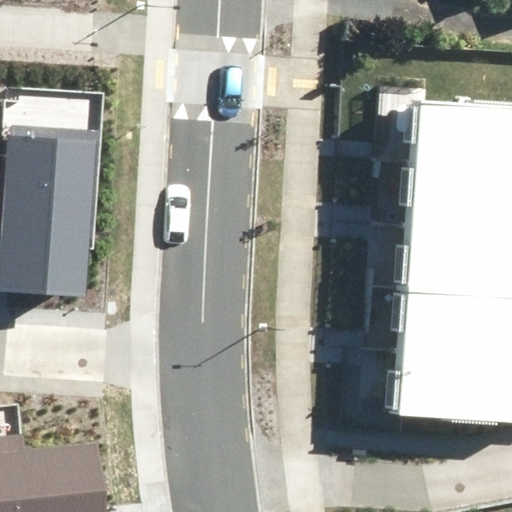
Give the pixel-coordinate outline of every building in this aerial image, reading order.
[(511,98),(407,93),(404,155),(511,160),(511,98)] [(0,119),(0,288),(70,291),(76,122),(0,119)] [(511,160),(404,155),(400,217),(511,222),(511,160)] [(511,222),(400,217),(397,279),(511,285),(511,222)] [(511,285),(397,279),(393,340),(511,347),(511,285)] [(511,347),(393,340),(390,403),(511,409),(511,347)] [(47,415),(0,421),(0,511),(22,511),(60,507),(47,415)]
